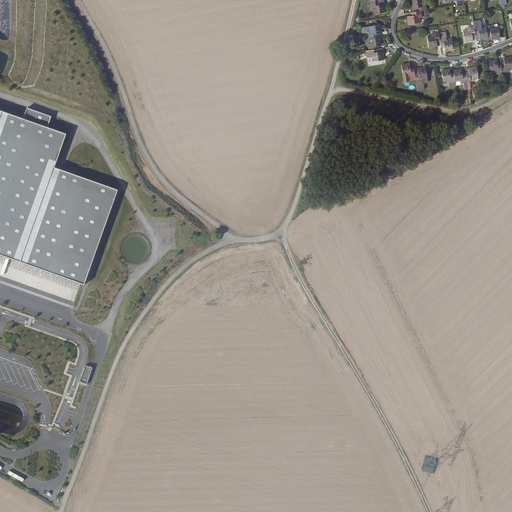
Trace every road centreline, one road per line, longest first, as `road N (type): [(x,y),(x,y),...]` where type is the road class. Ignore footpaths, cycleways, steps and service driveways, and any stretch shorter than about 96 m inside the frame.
road 1 (track): [(333,86),(283,230),(241,241),(151,163),(112,61),(78,0)]
road 2 (track): [(61,511),(97,392),(138,320),(192,257),(241,241)]
road 3 (track): [(429,511),(362,379),(292,266),(283,230)]
road 4 (residential): [(511,89),(457,110),(333,86),(354,0)]
road 5 (residential): [(511,40),(461,59),(412,53),(392,30),(402,0)]
road 6 (tertiary): [(0,463),(52,485),(64,457),(42,444),(20,454),(0,451)]
